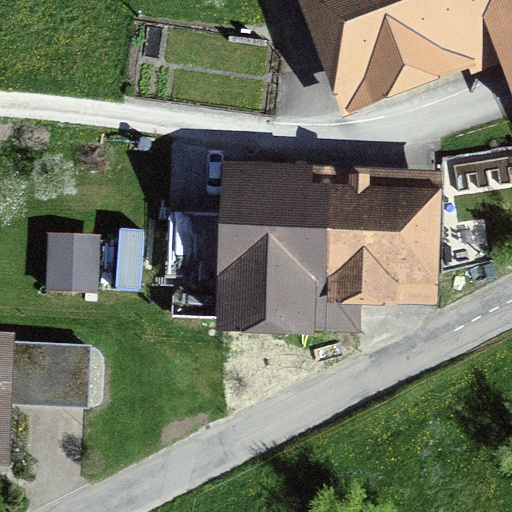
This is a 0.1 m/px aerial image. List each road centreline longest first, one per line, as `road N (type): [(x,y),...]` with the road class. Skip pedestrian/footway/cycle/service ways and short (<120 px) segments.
road 1 (track): [(511,94),(387,131),(309,137),(0,104)]
road 2 (unclassified): [(90,511),(511,301)]
